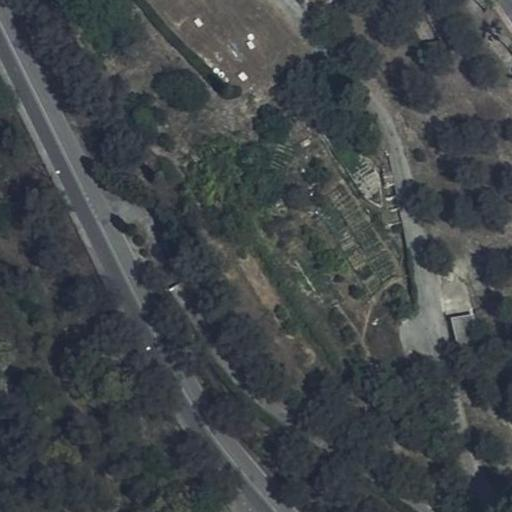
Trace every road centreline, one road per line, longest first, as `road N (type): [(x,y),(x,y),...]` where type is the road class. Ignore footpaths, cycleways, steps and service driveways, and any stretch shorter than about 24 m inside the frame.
road 1 (unknown): [(487,511),(376,120),(362,93),(271,0)]
road 2 (tertiary): [(271,511),(206,427),(0,16)]
road 3 (unknown): [(106,238),(136,219),(148,221),(221,353),(272,416),(416,511)]
